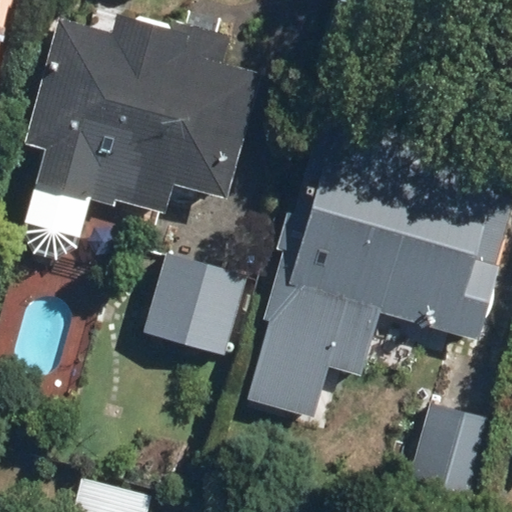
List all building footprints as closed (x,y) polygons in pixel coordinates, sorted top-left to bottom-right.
[(138,39),(66,15),(26,170),(208,214),(254,73),(259,59),(138,39)] [(511,175),(323,122),(246,392),(345,420),(374,318),(463,344),(511,175)] [(245,275),(152,247),(127,332),(220,359),(245,275)] [(484,414),(433,404),(418,481),(470,491),(484,414)] [(151,511),(156,493),(73,474),(64,511),(151,511)]
